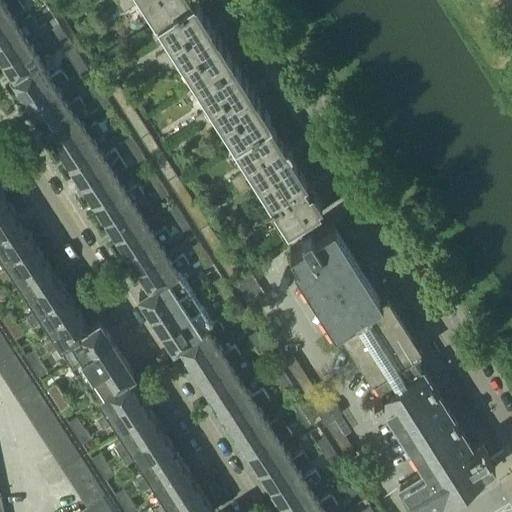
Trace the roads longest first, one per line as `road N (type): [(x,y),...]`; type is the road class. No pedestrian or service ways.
road 1 (residential): [(239,0),(511,426)]
road 2 (residential): [(0,122),(252,511)]
